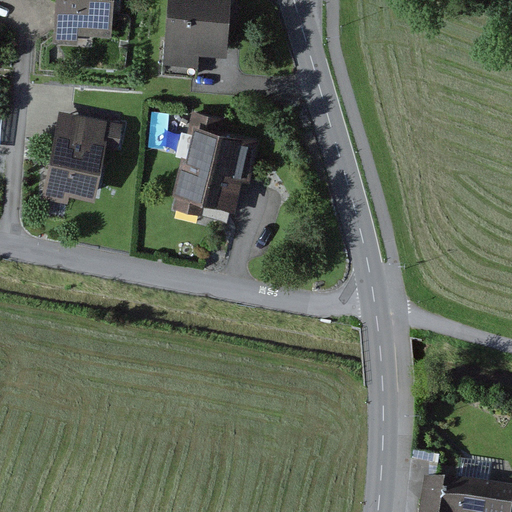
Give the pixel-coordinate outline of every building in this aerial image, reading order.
[(75,49),(76,37),(104,38),(106,0),(50,0),(47,47),(75,49)] [(219,58),(221,0),(158,0),(156,71),(192,73),(193,57),(219,58)] [(51,109),(32,193),(84,205),(103,121),(51,109)] [(188,122),(169,207),(221,218),(240,134),(188,122)] [(413,511),(505,511),(507,499),(418,485),(413,511)]
